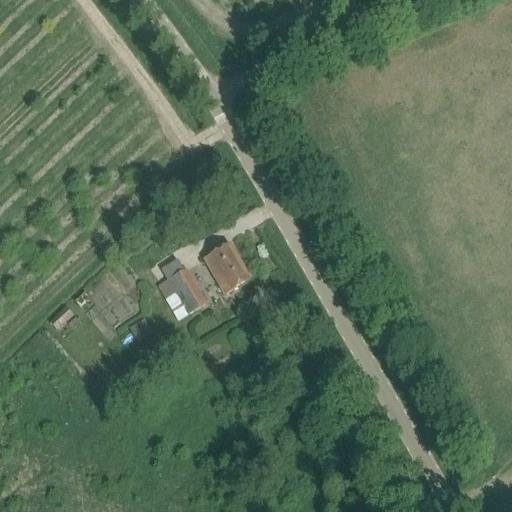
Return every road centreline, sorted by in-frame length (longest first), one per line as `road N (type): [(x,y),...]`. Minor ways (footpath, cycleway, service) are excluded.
road 1 (unclassified): [(457,511),(214,104)]
road 2 (unclassified): [(214,104),(451,0)]
road 3 (unclassified): [(214,104),(137,0)]
